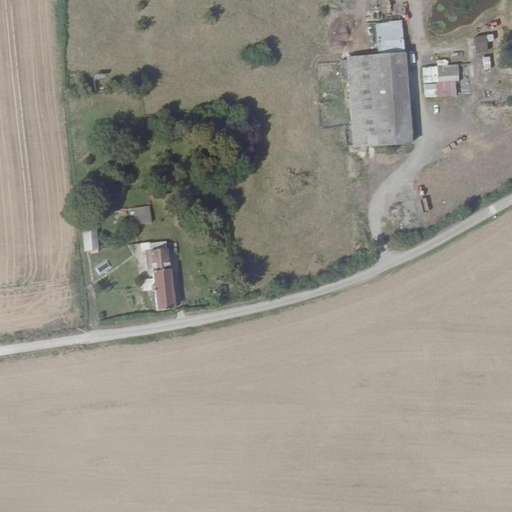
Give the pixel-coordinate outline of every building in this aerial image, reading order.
[(473,54),(486,52),(483,35),(471,37),(473,54)] [(377,145),(410,141),(401,49),(368,53),(377,145)] [(481,61),(474,62),(475,70),(489,68),(488,56),(481,57),(481,61)] [(456,96),(455,64),(445,64),(445,60),(436,60),(436,66),(421,67),(422,97),(456,96)] [(80,76),(82,91),(103,88),(101,73),(80,76)] [(136,227),(154,225),(152,207),(134,210),(136,227)] [(79,229),(82,252),(97,250),(93,227),(79,229)] [(167,250),(151,252),(155,287),(149,287),(150,293),(156,293),(158,311),(174,309),(167,250)]
